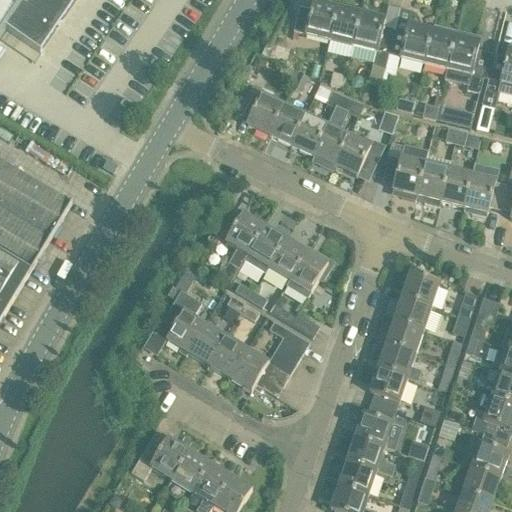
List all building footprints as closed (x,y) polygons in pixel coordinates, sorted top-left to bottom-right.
[(0,0),(0,37),(29,59),(67,0),(0,0)] [(332,44),(340,11),(316,5),(314,12),(302,9),(297,32),(294,32),(293,41),(297,42),(298,34),(308,37),(308,38),(332,44)] [(352,49),(355,50),(364,16),(340,11),(332,44),(352,49)] [(352,49),(350,60),(372,65),(371,68),(373,68),(368,87),(380,90),(389,57),(390,58),(396,32),(384,29),(386,22),(364,16),(355,50),(352,49)] [(409,35),(396,32),(390,58),(402,61),(426,67),(434,34),(411,28),(409,35)] [(436,28),(435,34),(434,34),(426,67),(447,72),(449,73),(458,39),(448,37),(450,31),(436,28)] [(481,45),(472,43),(474,37),(459,34),(458,39),(449,73),(447,72),(444,82),(468,88),(467,93),(480,96),(483,80),(485,81),(490,55),(479,52),(481,45)] [(497,57),(478,133),(483,134),(487,116),(493,118),(499,96),(511,99),(511,48),(509,60),(497,57)] [(258,59),(254,68),(259,70),(265,67),(267,63),(258,59)] [(299,75),(293,88),(302,92),(308,80),(299,75)] [(333,75),(330,89),(344,91),(347,78),(333,75)] [(336,111),(342,99),(321,89),(315,101),(336,111)] [(271,139),(286,109),(264,98),(263,99),(251,94),(241,116),(252,121),(249,128),(271,139)] [(314,159),(322,163),(319,168),(332,174),(349,138),(339,134),(348,115),(344,113),(349,102),(342,99),(336,111),(328,128),(314,159)] [(397,113),(412,117),(414,106),(399,102),(397,113)] [(438,110),(425,107),(423,120),(435,123),(438,110)] [(438,110),(435,123),(454,127),(457,113),(439,108),(438,110)] [(292,149),(307,119),(286,109),(271,139),(292,149)] [(470,130),(473,117),(457,113),(454,127),(470,130)] [(386,115),(380,133),(392,137),(398,120),(386,115)] [(307,119),(292,149),(314,159),(328,128),(307,119)] [(449,131),(445,144),(456,147),(459,134),(449,131)] [(459,134),(456,147),(464,149),(467,136),(459,134)] [(384,148),(373,143),(371,149),(349,138),(335,168),(358,179),(361,172),(372,177),(384,148)] [(391,158),(384,182),(396,185),(394,192),(403,194),(402,199),(416,203),(417,198),(418,198),(426,167),(429,155),(405,149),(402,161),(391,158)] [(0,326),(73,206),(0,162),(0,326)] [(449,173),(442,204),(465,210),(473,178),(472,178),(462,176),(464,168),(451,165),(449,173)] [(465,210),(473,212),(472,216),(486,219),(487,216),(488,216),(490,209),(502,212),(508,189),(507,188),(496,186),(496,184),(499,172),(474,166),(472,178),(473,178),(465,210)] [(426,167),(418,198),(426,200),(424,206),(439,210),(441,204),(442,204),(449,173),(426,167)] [(502,212),(511,214),(511,171),(507,188),(508,189),(502,212)] [(232,216),(219,239),(238,250),(221,280),(231,286),(244,264),(247,265),(269,229),(247,216),(243,223),(232,216)] [(290,242),(269,229),(247,265),(264,276),(268,269),(272,271),(290,242)] [(311,255),(290,242),(272,271),(293,284),(311,255)] [(293,284),(290,289),(312,302),(323,283),(327,285),(338,267),(320,256),(318,259),(311,255),(293,284)] [(410,276),(402,300),(432,310),(441,286),(410,276)] [(252,304),(257,296),(240,286),(236,294),(252,304)] [(458,319),(470,323),(478,299),(467,295),(458,319)] [(183,296),(158,337),(190,357),(208,328),(195,319),(202,307),(183,296)] [(257,296),(252,304),(263,311),(267,303),(257,296)] [(243,318),(248,310),(232,300),(227,308),(243,318)] [(402,300),(394,324),(425,334),(432,310),(402,300)] [(270,315),(270,316),(312,341),(319,330),(298,317),(296,320),(275,307),(270,315)] [(248,310),(243,318),(255,325),(260,316),(248,310)] [(471,340),(482,344),(490,319),(478,316),(471,340)] [(470,323),(458,319),(453,335),(464,339),(470,323)] [(394,324),(386,348),(417,358),(425,334),(394,324)] [(251,326),(244,344),(261,350),(268,332),(251,326)] [(287,343),(285,345),(307,358),(313,348),(278,326),(273,334),(287,343)] [(190,357),(211,370),(229,341),(208,328),(190,357)] [(511,354),(511,330),(509,329),(501,351),(508,354),(508,353),(511,354)] [(482,344),(471,340),(465,356),(477,360),(482,344)] [(211,370),(232,382),(250,353),(229,341),(211,370)] [(446,368),(455,370),(462,347),(454,344),(446,368)] [(285,345),(279,356),(300,369),(307,358),(285,345)] [(386,348),(378,372),(409,382),(418,385),(421,374),(412,371),(417,358),(386,348)] [(259,388),(265,378),(272,367),(250,353),(232,382),(254,396),(259,388)] [(508,354),(500,377),(511,381),(511,354),(508,353),(508,354)] [(279,356),(272,367),(294,380),(300,369),(279,356)] [(464,391),(472,366),(463,363),(455,387),(464,391)] [(287,391),(294,380),(272,367),(265,378),(287,391)] [(455,370),(446,368),(440,387),(440,386),(438,392),(447,395),(455,370)] [(373,389),(370,396),(375,397),(371,408),(398,416),(401,406),(409,382),(378,372),(373,389)] [(511,407),(511,381),(500,377),(490,373),(487,382),(497,386),(492,400),(511,407)] [(281,401),(287,391),(265,378),(259,388),(281,401)] [(472,431),(484,436),(510,445),(511,437),(511,407),(492,400),(477,395),(474,405),(489,410),(484,423),(476,420),(472,431)] [(364,417),(355,442),(386,452),(395,455),(402,431),(394,429),(394,427),(398,416),(371,408),(368,418),(364,417)] [(451,413),(448,421),(461,425),(463,417),(451,413)] [(143,484),(152,470),(153,470),(152,471),(173,484),(191,455),(159,435),(134,478),(143,484)] [(506,457),(510,445),(484,436),(480,447),(472,471),(503,482),(511,458),(506,457)] [(355,442),(347,466),(378,476),(392,480),(395,469),(386,465),(383,460),(386,452),(355,442)] [(173,484),(194,496),(212,467),(191,455),(173,484)] [(426,482),(434,485),(442,460),(434,457),(426,482)] [(407,485),(416,488),(424,465),(415,462),(407,485)] [(347,466),(339,489),(370,499),(378,476),(347,466)] [(234,480),(212,467),(194,496),(204,502),(197,511),(211,511),(214,508),(216,509),(234,480)] [(472,471),(463,495),(494,506),(503,482),(472,471)] [(243,511),(255,493),(234,480),(216,509),(220,511),(243,511)] [(434,485),(426,482),(418,506),(426,509),(434,485)] [(408,511),(416,488),(407,485),(400,509),(407,511),(408,511)] [(366,511),(370,499),(339,489),(331,511),(366,511)] [(463,495),(457,511),(491,511),(494,506),(463,495)] [(123,502),(114,496),(108,505),(114,509),(119,507),(123,502)]
